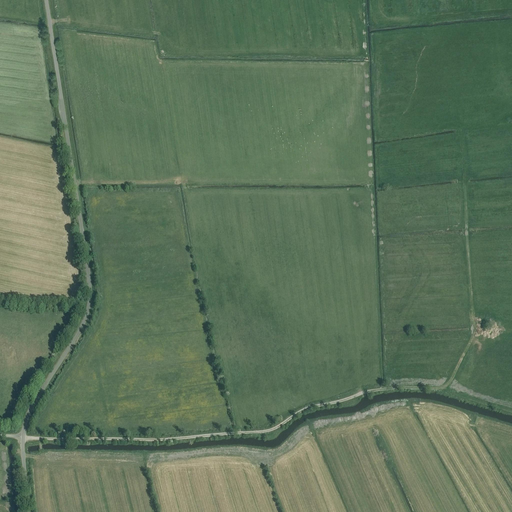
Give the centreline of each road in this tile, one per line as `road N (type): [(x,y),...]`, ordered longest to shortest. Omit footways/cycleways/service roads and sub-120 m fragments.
road 1 (track): [(22,437),(163,440),(270,430),(310,407),(452,379),(475,333),(460,138)]
road 2 (unclassified): [(22,437),(89,298),(46,0)]
